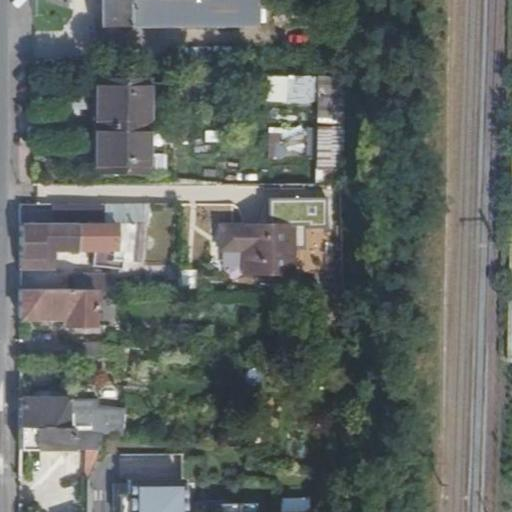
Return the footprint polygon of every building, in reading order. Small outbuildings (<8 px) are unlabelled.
[(258,25),(257,0),(96,0),(97,27),(258,25)] [(348,79),(254,74),(253,97),(285,98),(285,86),(318,87),(318,126),(342,128),(348,79)] [(163,168),(164,136),(138,133),(141,108),(164,111),(164,84),(147,84),(147,80),(92,80),(91,154),(92,171),(147,172),(147,168),(163,168)] [(164,136),(164,111),(141,108),(138,133),(164,136)] [(318,126),(317,152),(342,154),(342,128),(318,126)] [(288,127),(288,149),(306,151),(307,127),(288,127)] [(268,135),(267,147),(278,148),(279,136),(268,135)] [(277,160),(278,148),(267,147),(266,158),(277,160)] [(342,185),(342,154),(317,152),(317,185),(342,185)] [(92,171),(91,154),(87,154),(72,154),(73,171),(92,171)] [(51,204),(52,225),(105,225),(104,204),(51,204)] [(139,262),(144,225),(105,225),(52,225),(18,225),(18,271),(37,270),(37,265),(53,266),(53,249),(93,249),(93,266),(123,267),(123,261),(139,262)] [(217,225),(218,251),(241,252),(241,274),(289,274),(289,225),(217,225)] [(73,275),(73,289),(108,289),(109,289),(110,275),(73,275)] [(108,289),(73,289),(18,289),(19,317),(67,316),(67,323),(90,323),(91,306),(107,306),(108,289)] [(76,346),(76,360),(99,360),(101,346),(76,346)] [(127,348),(101,346),(99,360),(125,363),(127,348)] [(19,398),(19,428),(19,450),(77,450),(87,480),(100,449),(100,434),(120,436),(122,410),(96,408),(96,401),(69,401),(69,397),(68,391),(45,391),(45,398),(19,398)] [(248,427),(235,426),(235,438),(247,439),(248,427)] [(181,511),(182,480),(127,481),(126,511),(181,511)]
